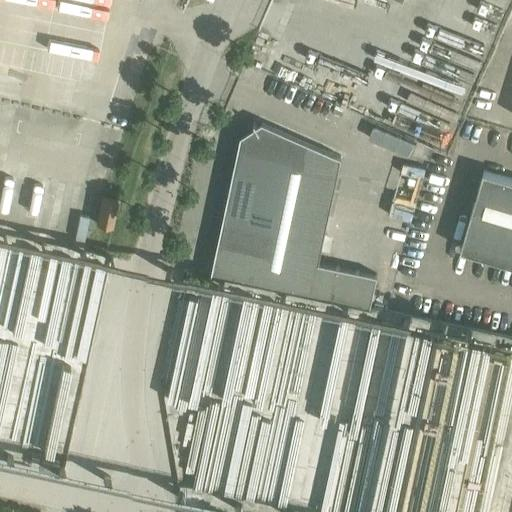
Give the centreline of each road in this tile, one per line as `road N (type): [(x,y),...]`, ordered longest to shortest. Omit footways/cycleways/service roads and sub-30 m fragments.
road 1 (unclassified): [(158,511),(136,430),(133,342),(163,190),(229,0)]
road 2 (unknown): [(225,10),(369,59),(414,22),(424,0)]
road 3 (unclassified): [(143,511),(0,483)]
